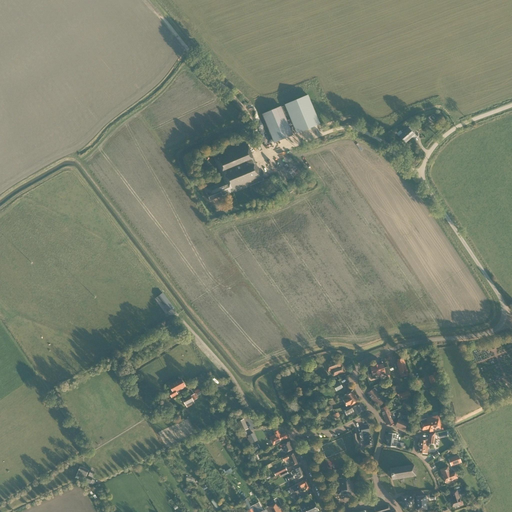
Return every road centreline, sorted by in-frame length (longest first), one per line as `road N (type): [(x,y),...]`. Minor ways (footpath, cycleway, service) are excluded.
road 1 (unclassified): [(373,408),(356,387),(364,361),(499,325),(503,303),(423,172),(442,135),(511,105)]
road 2 (residential): [(323,511),(288,432),(332,431),(373,408)]
road 3 (residential): [(391,499),(437,484),(414,437),(381,426)]
